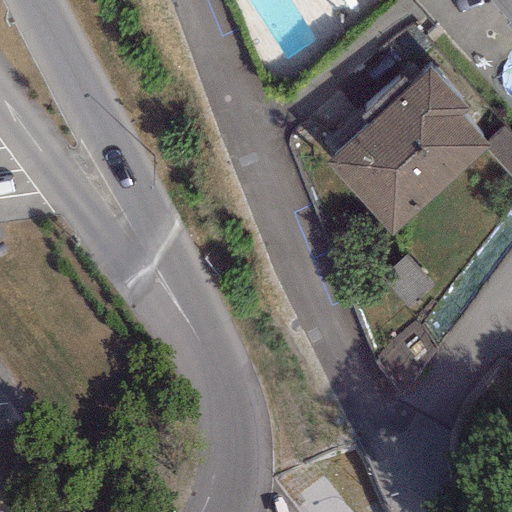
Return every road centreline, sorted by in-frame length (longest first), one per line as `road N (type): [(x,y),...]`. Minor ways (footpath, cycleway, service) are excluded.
road 1 (residential): [(511,339),(436,430),(344,393),(190,0)]
road 2 (unclassified): [(229,511),(238,493),(239,438),(218,342),(35,0)]
